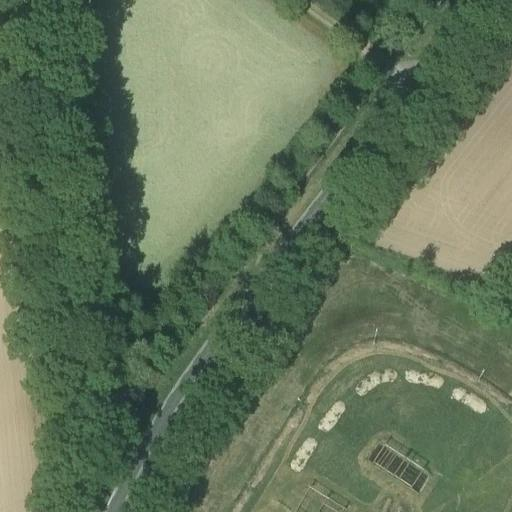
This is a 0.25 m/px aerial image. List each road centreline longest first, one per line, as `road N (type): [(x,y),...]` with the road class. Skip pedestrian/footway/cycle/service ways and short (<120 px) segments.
road 1 (primary): [(119,511),(250,305),(486,0)]
road 2 (track): [(105,511),(28,0)]
